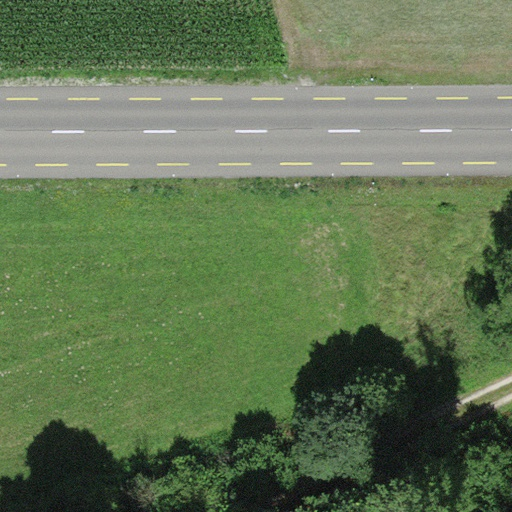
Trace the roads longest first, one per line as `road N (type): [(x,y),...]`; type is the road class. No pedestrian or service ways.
road 1 (primary): [(0,142),(511,138)]
road 2 (track): [(511,391),(283,511)]
